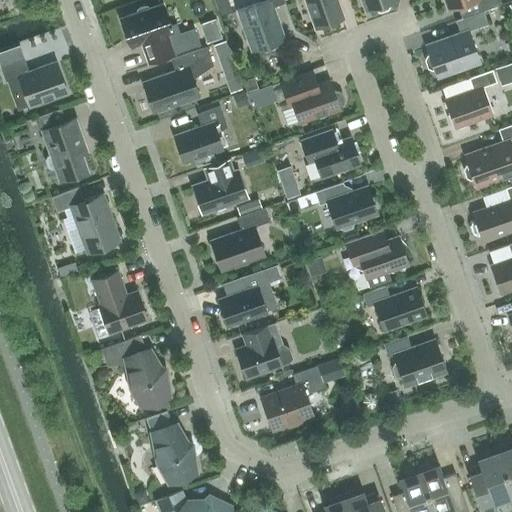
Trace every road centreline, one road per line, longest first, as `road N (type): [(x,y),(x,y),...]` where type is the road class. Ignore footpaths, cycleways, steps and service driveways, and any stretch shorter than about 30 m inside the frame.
road 1 (residential): [(69,0),(236,452),(281,472),(494,397)]
road 2 (residential): [(417,179),(403,174),(381,139),(354,44),(377,33),(386,38),(420,127),(425,165)]
road 3 (residential): [(494,397),(417,179)]
